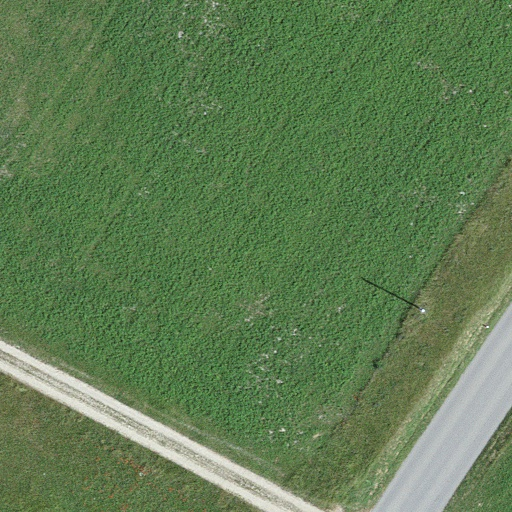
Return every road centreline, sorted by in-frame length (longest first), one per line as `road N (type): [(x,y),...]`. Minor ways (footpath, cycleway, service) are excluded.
road 1 (track): [(273,511),(0,367)]
road 2 (tertiary): [(511,374),(418,511)]
